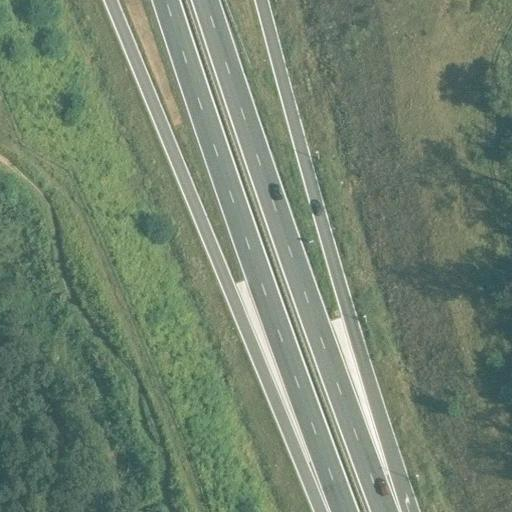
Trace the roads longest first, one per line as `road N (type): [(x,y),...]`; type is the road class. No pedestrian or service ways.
road 1 (trunk): [(110,0),(227,287),(339,511)]
road 2 (trunk): [(164,0),(343,511)]
road 3 (trunk): [(383,511),(205,0)]
road 4 (trunk): [(387,511),(348,318),(260,0)]
